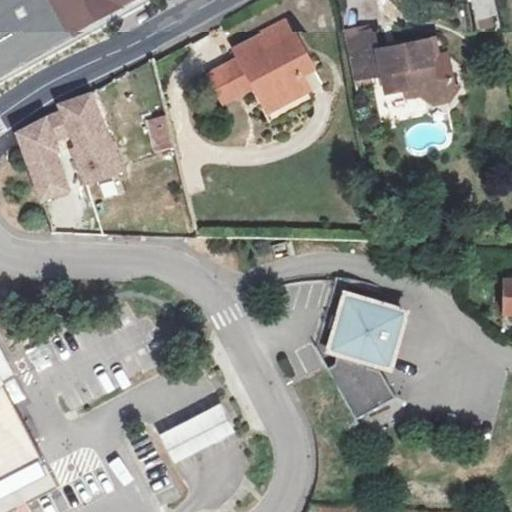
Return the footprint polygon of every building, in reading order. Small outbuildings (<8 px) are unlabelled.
[(0,0),(0,71),(131,0),(0,0)] [(267,40),(288,30),(284,22),(263,33),(267,40)] [(389,89),(407,85),(425,81),(427,89),(436,94),(450,91),(456,81),(454,65),(444,57),(437,59),(430,35),(400,41),(400,45),(383,49),(378,27),(348,32),(357,77),(384,71),(389,89)] [(259,96),(274,88),(281,100),(306,86),(295,67),(306,61),(288,30),(267,40),(263,33),(232,50),(239,63),(245,72),(236,78),(230,68),(208,80),(220,100),(252,83),(259,96)] [(454,65),(452,51),(443,53),(437,33),(430,35),(437,59),(444,57),(454,65)] [(245,72),(239,63),(230,68),(236,78),(245,72)] [(427,89),(425,81),(407,85),(409,95),(422,92),(433,101),(455,96),(462,85),(462,80),(456,81),(450,91),(436,94),(427,89)] [(274,88),(259,96),(265,108),(281,100),(274,88)] [(72,148),(85,184),(121,170),(89,94),(60,104),(62,110),(51,114),(19,130),(44,200),(74,190),(62,153),(72,148)] [(153,141),(172,137),(161,94),(141,99),(153,141)] [(511,276),(504,276),(502,309),(511,309),(511,276)] [(405,310),(342,291),(324,352),(335,356),(334,365),(326,369),(353,420),(393,396),(378,370),(389,372),(405,310)] [(0,386),(16,378),(0,347),(0,386)] [(0,495),(42,474),(0,386),(0,495)] [(156,435),(172,465),(234,434),(219,404),(156,435)]
